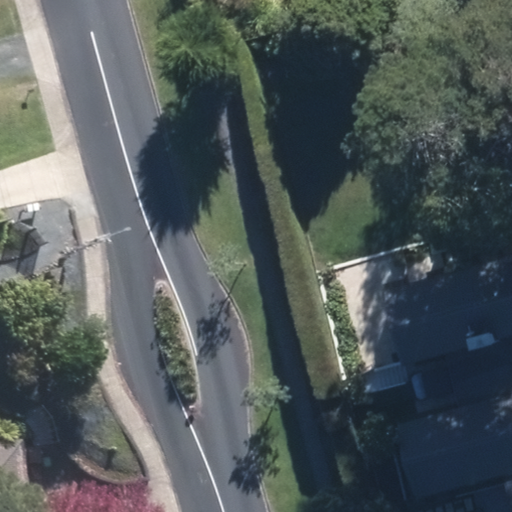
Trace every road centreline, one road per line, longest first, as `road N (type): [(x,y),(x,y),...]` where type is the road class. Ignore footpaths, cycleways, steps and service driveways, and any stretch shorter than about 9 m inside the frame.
road 1 (residential): [(140,195),(200,303),(216,353),(221,511)]
road 2 (residential): [(221,511),(148,369),(140,195)]
road 3 (residential): [(90,0),(140,195)]
